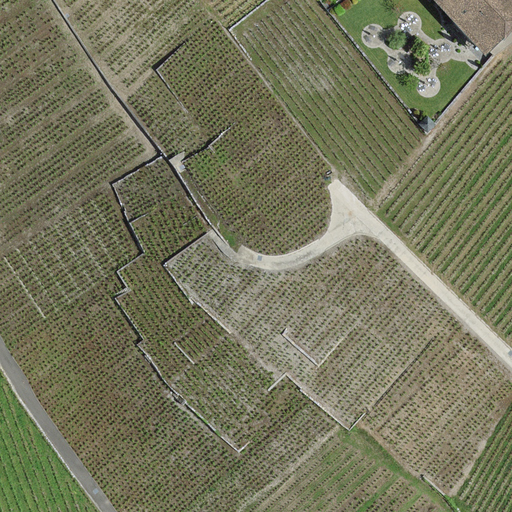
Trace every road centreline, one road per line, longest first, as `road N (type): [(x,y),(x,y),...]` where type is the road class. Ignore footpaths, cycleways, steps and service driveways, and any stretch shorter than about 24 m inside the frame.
road 1 (track): [(511,360),(363,219),(287,262),(227,245)]
road 2 (unclassified): [(107,511),(0,349)]
